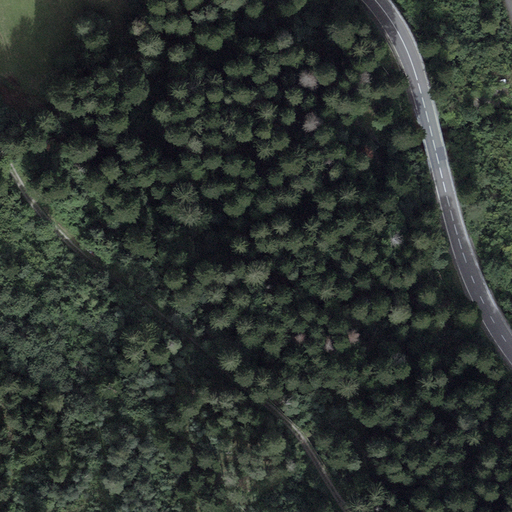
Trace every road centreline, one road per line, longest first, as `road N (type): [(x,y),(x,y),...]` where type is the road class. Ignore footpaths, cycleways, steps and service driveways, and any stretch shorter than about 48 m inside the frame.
road 1 (track): [(349,511),(293,430),(44,220),(0,151)]
road 2 (primary): [(375,0),(417,81),(463,255),(511,350)]
